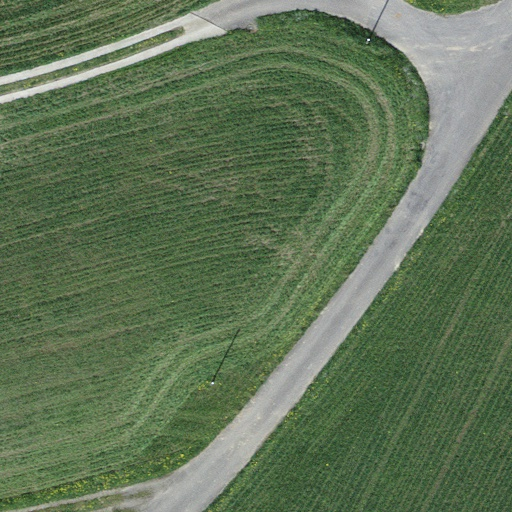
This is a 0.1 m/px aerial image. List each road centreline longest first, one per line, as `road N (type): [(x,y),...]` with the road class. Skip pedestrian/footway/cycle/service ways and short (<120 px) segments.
road 1 (unclassified): [(176,511),(304,366),(413,215),(488,72)]
road 2 (track): [(0,91),(262,0)]
road 3 (residential): [(362,0),(488,72)]
